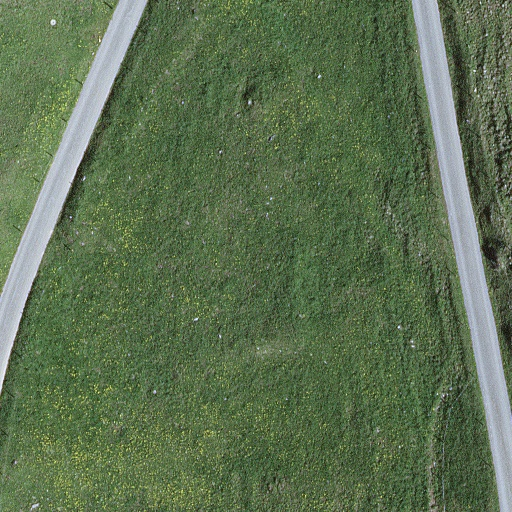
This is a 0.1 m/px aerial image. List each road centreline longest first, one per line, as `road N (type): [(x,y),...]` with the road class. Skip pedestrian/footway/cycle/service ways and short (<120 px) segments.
road 1 (unclassified): [(426,0),(511,492)]
road 2 (unclassified): [(0,328),(34,222),(129,0)]
